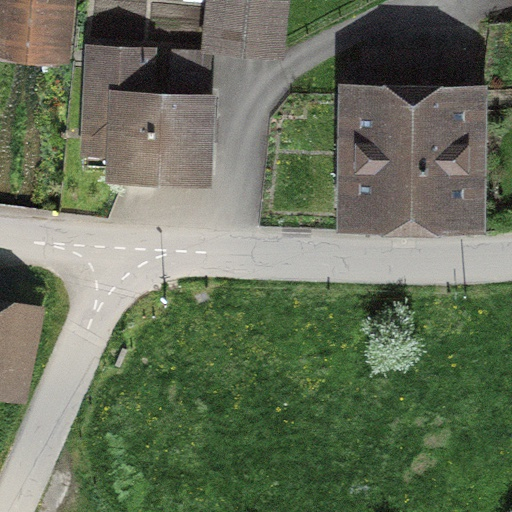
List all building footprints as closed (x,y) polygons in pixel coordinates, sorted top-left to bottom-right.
[(53,0),(8,0),(4,31),(48,38),(53,0)] [(284,0),(208,0),(203,53),(279,61),(284,0)] [(151,51),(84,49),(81,152),(115,153),(114,179),(208,182),(210,97),(149,95),(151,51)] [(470,101),(359,98),(357,209),(468,211),(470,101)] [(15,320),(0,316),(0,376),(3,377),(15,320)]
